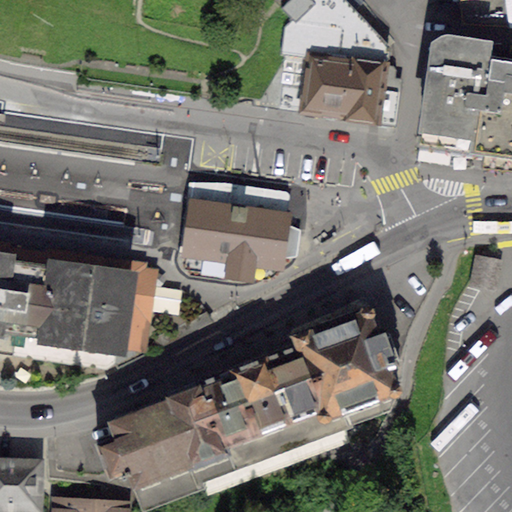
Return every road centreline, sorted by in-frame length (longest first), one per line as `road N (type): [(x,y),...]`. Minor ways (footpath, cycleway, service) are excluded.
road 1 (residential): [(421,228),(397,180),(418,18),(511,29)]
road 2 (tertiary): [(247,318),(86,396),(0,405)]
road 3 (tertiary): [(247,318),(421,228)]
